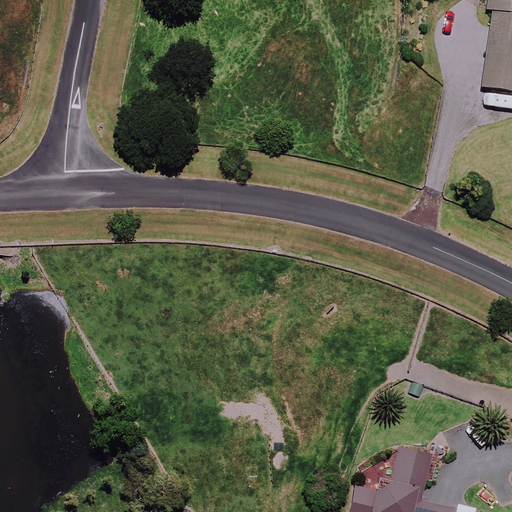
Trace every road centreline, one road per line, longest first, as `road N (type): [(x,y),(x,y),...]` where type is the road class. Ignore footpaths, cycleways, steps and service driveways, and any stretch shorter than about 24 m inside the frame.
road 1 (residential): [(65,191),(191,192),(307,205),(417,237),(511,281)]
road 2 (residential): [(65,191),(88,0)]
